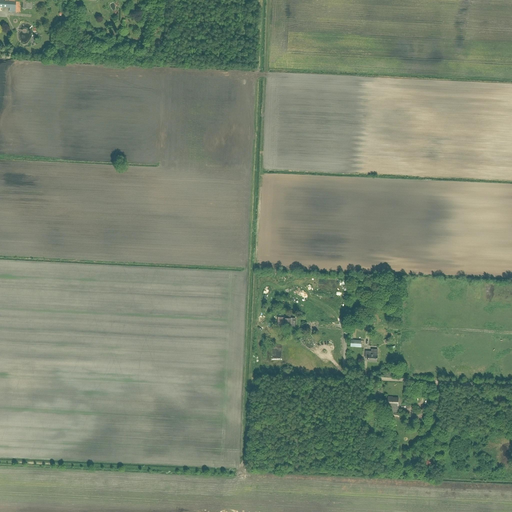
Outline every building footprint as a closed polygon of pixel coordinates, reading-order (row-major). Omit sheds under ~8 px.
[(0,0),(0,7),(9,8),(9,12),(15,12),(16,2),(3,1),(2,0),(0,0)] [(277,318),(277,326),(287,327),(295,327),(295,318),(287,318),(277,318)] [(377,355),(378,350),(374,349),(374,352),(366,351),(366,358),(369,358),(369,361),(378,362),(378,355),(377,355)] [(388,412),(398,412),(399,398),(392,398),(392,397),(388,397),(388,412)] [(427,461),(426,464),(428,466),(431,467),(434,465),(434,462),(432,459),(429,459),(427,461)]
